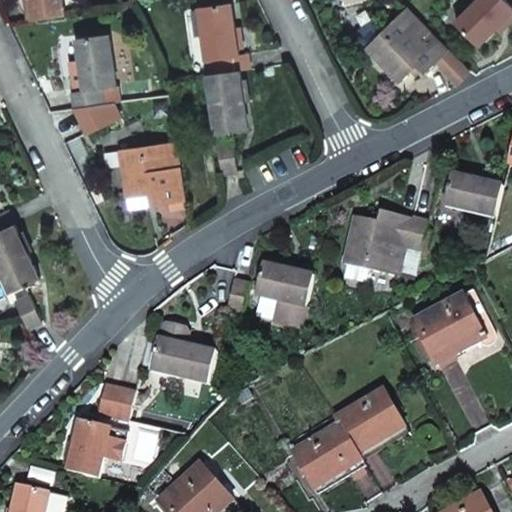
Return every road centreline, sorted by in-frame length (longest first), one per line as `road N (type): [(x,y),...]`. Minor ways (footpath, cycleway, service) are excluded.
road 1 (residential): [(0,44),(119,300)]
road 2 (residential): [(119,300),(202,242),(359,163)]
road 3 (residential): [(281,0),(359,163)]
road 4 (residential): [(0,428),(119,300)]
road 5 (residential): [(359,163),(511,86)]
road 6 (residential): [(511,438),(386,511)]
